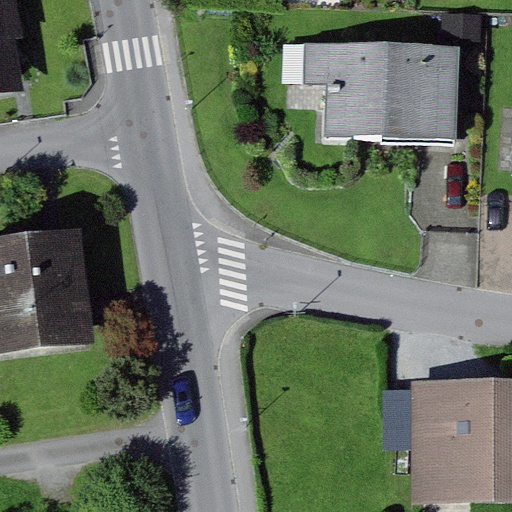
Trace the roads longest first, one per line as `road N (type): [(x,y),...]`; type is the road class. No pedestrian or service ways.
road 1 (residential): [(182,274),(243,272),(511,316)]
road 2 (residential): [(182,274),(217,511)]
road 3 (residential): [(0,151),(157,131)]
road 4 (residential): [(157,131),(182,274)]
road 5 (residential): [(134,0),(157,131)]
